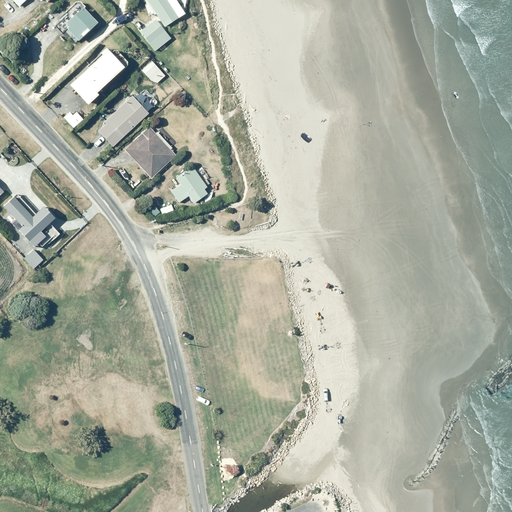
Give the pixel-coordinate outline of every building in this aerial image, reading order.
[(173,0),(149,0),(148,1),(158,15),(160,14),(169,27),(185,15),(173,0)] [(103,22),(89,6),(72,21),(75,24),(71,27),(82,40),(103,22)] [(173,37),(158,18),(142,31),(157,50),(173,37)] [(131,66),(113,46),(106,52),(109,54),(77,84),(94,103),(102,96),(101,94),(131,66)] [(200,66),(173,51),(168,59),(172,61),(169,66),(185,75),(188,70),(196,74),(200,66)] [(168,75),(154,60),(144,69),(158,84),(168,75)] [(158,106),(144,91),(137,97),(135,94),(107,121),(108,123),(101,130),(115,145),(158,106)] [(86,118),(79,111),(75,114),(72,111),(66,117),(75,128),(86,118)] [(178,154),(152,126),(127,149),(153,177),(178,154)] [(197,203),(211,193),(208,189),(211,186),(207,180),(211,177),(203,166),(198,170),(195,165),(179,176),(184,183),(173,190),(181,202),(192,195),(197,203)] [(0,197),(8,190),(0,181),(0,197)] [(17,218),(15,220),(23,229),(22,230),(38,247),(52,235),(47,230),(62,216),(50,204),(40,214),(20,192),(5,205),(17,218)] [(47,260),(36,248),(26,257),(36,269),(47,260)]
